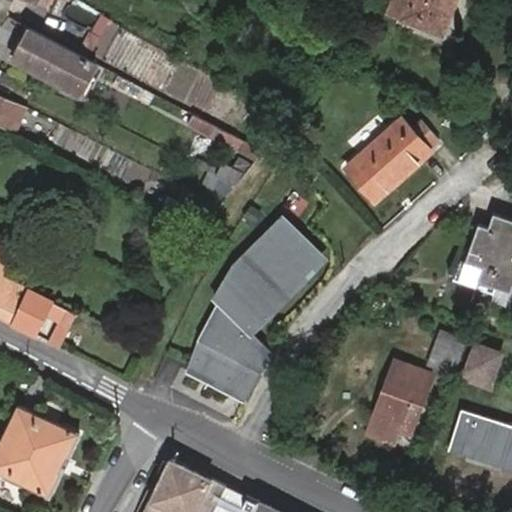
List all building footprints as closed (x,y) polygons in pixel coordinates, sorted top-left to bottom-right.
[(179,8),(183,0),(165,0),(165,1),(179,8)] [(198,0),(183,0),(179,8),(191,14),(198,0)] [(453,0),(390,0),(386,10),(440,33),(453,0)] [(95,63),(29,28),(10,60),(77,95),(95,63)] [(0,95),(0,124),(13,132),(25,106),(0,95)] [(146,108),(135,130),(155,140),(165,117),(146,108)] [(409,128),(401,119),(348,167),(348,168),(373,198),(428,149),(426,147),(437,138),(420,118),(409,128)] [(211,159),(200,184),(228,196),(239,172),(211,159)] [(479,222),(461,275),(497,287),(511,292),(511,290),(511,216),(494,210),(488,224),(479,222)] [(281,213),(259,234),(301,277),(323,254),(281,213)] [(202,339),(187,369),(237,394),(253,363),(243,358),(254,336),(249,331),(266,313),(261,309),(274,296),(278,301),(301,277),(259,234),(237,257),(239,260),(226,274),(230,277),(212,295),(217,300),(198,336),(202,339)] [(7,261),(0,257),(0,316),(35,335),(44,318),(52,301),(1,275),(7,261)] [(497,287),(461,275),(458,283),(494,297),(497,287)] [(56,324),(64,308),(52,301),(44,318),(56,324)] [(48,341),(59,346),(75,314),(64,308),(56,324),(48,341)] [(427,364),(454,374),(467,339),(439,330),(427,364)] [(490,377),(498,353),(478,346),(469,370),(490,377)] [(408,435),(432,373),(394,359),(367,433),(394,443),(399,432),(408,435)] [(0,473),(48,496),(79,431),(17,403),(0,437),(0,473)] [(470,445),(511,458),(511,424),(461,408),(448,448),(466,453),(470,445)] [(511,467),(511,458),(470,445),(466,453),(511,467)] [(196,511),(197,510),(214,477),(171,456),(143,511),(196,511)] [(210,511),(226,482),(214,477),(197,510),(201,511),(210,511)] [(250,511),(256,500),(246,495),(237,511),(250,511)] [(287,511),(258,498),(256,500),(250,511),(287,511)]
